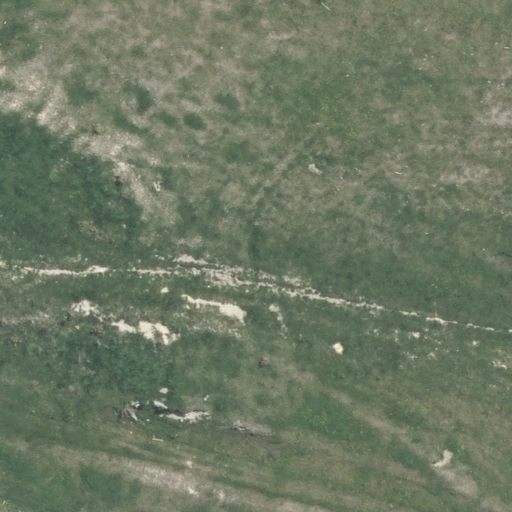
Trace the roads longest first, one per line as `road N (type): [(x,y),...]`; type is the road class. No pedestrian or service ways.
road 1 (track): [(511,356),(299,314),(0,275)]
road 2 (track): [(254,511),(0,440)]
